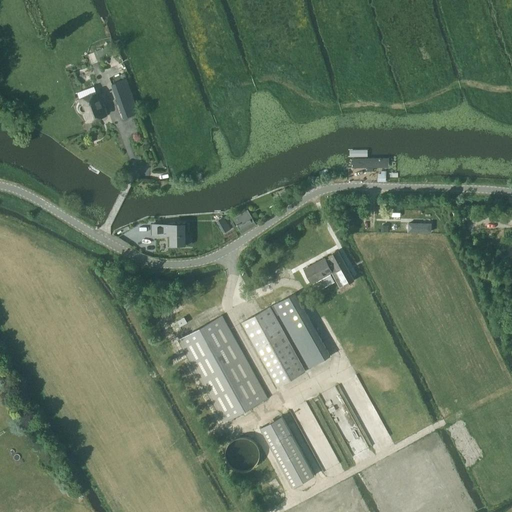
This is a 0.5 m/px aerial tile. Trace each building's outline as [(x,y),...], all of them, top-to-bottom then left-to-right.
[(111,46),(95,52),(98,59),(113,53),(111,46)] [(124,119),(139,113),(127,79),(111,84),(124,119)] [(88,122),(106,115),(98,92),(79,99),(81,103),(79,109),(80,112),(84,113),(88,122)] [(380,159),(363,159),(363,168),(380,168),(380,159)] [(283,201),(290,198),(285,188),(278,192),(283,201)] [(242,233),(257,225),(248,210),(234,218),(242,233)] [(231,229),(227,222),(220,226),(224,233),(231,229)] [(170,245),(186,245),(186,223),(170,223),(170,224),(153,224),(153,234),(170,234),(170,245)] [(353,279),(338,251),(329,256),(330,258),(326,260),(325,258),(305,269),(312,283),(332,272),(340,287),(353,279)] [(310,368),(331,356),(295,293),(275,305),(242,322),(278,386),(306,371),(275,316),(280,314),(310,368)] [(225,421),(267,398),(222,316),(179,340),(225,421)] [(258,450),(257,447),(256,444),(254,441),(251,439),(249,438),(246,437),(242,436),(239,437),(236,438),(233,439),(231,441),(229,444),(227,446),(226,449),(226,453),(226,456),(227,459),(228,462),(230,464),(233,466),(236,468),(239,469),(242,469),(245,469),(248,468),(251,467),(254,465),(256,462),(257,459),(258,456),(259,453),(258,450)]
